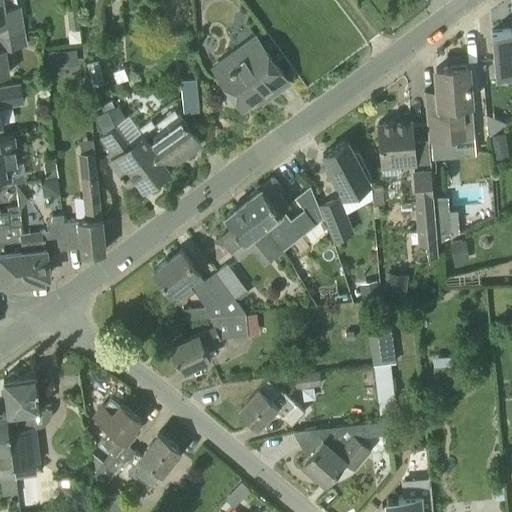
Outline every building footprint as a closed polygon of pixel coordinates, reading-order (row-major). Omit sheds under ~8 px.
[(0,0),(0,35),(24,31),(20,6),(5,9),(3,0),(0,0)] [(78,8),(67,9),(69,29),(80,28),(78,8)] [(495,75),(511,73),(511,28),(492,31),(495,75)] [(24,31),(0,35),(0,74),(10,73),(6,48),(26,44),(24,31)] [(262,43),(219,74),(242,107),(265,90),(269,96),(289,81),(262,43)] [(75,48),(56,50),(58,65),(77,63),(75,48)] [(474,136),(471,101),(468,65),(436,68),(438,90),(424,91),(427,139),(474,136)] [(202,109),(201,76),(185,77),(187,110),(202,109)] [(0,85),(0,125),(2,125),(0,113),(0,105),(23,101),(19,82),(0,85)] [(144,133),(129,144),(115,124),(125,119),(118,105),(107,109),(107,108),(95,114),(103,132),(100,135),(111,149),(107,152),(129,183),(136,178),(143,187),(169,169),(166,164),(167,163),(147,137),(144,133)] [(179,114),(147,137),(167,163),(185,150),(187,154),(200,144),(179,114)] [(415,163),(411,119),(410,119),(411,123),(397,125),(397,121),(378,122),(382,169),(387,173),(396,172),(400,167),(400,164),(415,163)] [(18,162),(14,134),(0,136),(0,177),(6,176),(4,164),(18,162)] [(506,135),(490,136),(491,150),(507,148),(506,135)] [(370,171),(358,148),(353,151),(347,139),(323,152),(330,164),(328,165),(343,191),(370,175),(370,171)] [(80,246),(81,253),(104,250),(95,160),(93,149),(78,151),(85,218),(64,221),(67,248),(80,246)] [(55,161),(44,163),(46,177),(57,175),(55,161)] [(434,217),(430,170),(412,172),(414,198),(411,198),(412,207),(415,206),(418,244),(428,243),(429,254),(437,253),(436,242),(434,217)] [(40,195),(60,192),(58,176),(38,179),(40,195)] [(242,200),(282,250),(293,264),(310,250),(299,236),(294,240),(275,216),(284,209),(289,205),(279,192),(284,189),(274,176),(242,200)] [(17,183),(18,205),(19,212),(21,212),(21,210),(22,207),(23,205),(25,203),(27,201),(29,199),(17,183)] [(291,218),(284,209),(275,216),(294,240),(299,236),(323,216),(310,185),(295,197),(304,208),(291,218)] [(381,186),(371,187),(372,204),(382,204),(381,186)] [(337,196),(320,203),(334,240),(352,232),(337,196)] [(271,259),(282,250),(242,200),(225,214),(234,226),(220,236),(232,251),(246,240),(255,251),(261,246),(271,259)] [(0,269),(1,276),(1,280),(8,279),(8,283),(26,281),(17,205),(7,206),(9,226),(0,227),(0,269)] [(18,205),(17,205),(26,281),(43,279),(43,275),(49,274),(46,247),(55,246),(56,249),(67,248),(64,221),(63,213),(52,214),(51,218),(51,219),(49,221),(46,224),(48,230),(30,232),(22,233),(19,212),(18,205)] [(458,215),(434,217),(436,242),(459,231),(458,215)] [(465,260),(462,241),(451,243),(454,262),(465,260)] [(187,280),(201,298),(211,289),(230,313),(244,312),(233,297),(215,271),(204,279),(201,276),(201,275),(181,248),(154,269),(171,292),(187,280)] [(215,271),(233,297),(246,288),(227,262),(215,271)] [(405,295),(408,273),(386,270),(383,292),(385,292),(401,294),(405,295)] [(377,299),(375,287),(362,289),(363,301),(377,299)] [(209,316),(214,315),(206,305),(182,307),(190,317),(209,316)] [(220,337),(246,334),(244,312),(230,313),(214,315),(209,316),(213,326),(170,346),(181,371),(210,357),(204,345),(220,337)] [(396,361),(392,328),(369,331),(374,364),(390,362),(396,361)] [(390,362),(374,364),(379,413),(395,405),(390,362)] [(434,365),(436,382),(456,380),(454,363),(434,365)] [(13,465),(15,477),(37,474),(35,463),(38,462),(33,425),(37,425),(34,409),(41,408),(36,372),(19,374),(17,372),(14,371),(11,371),(9,373),(7,376),(3,377),(8,412),(6,412),(13,465)] [(293,374),(294,388),(321,384),(319,371),(293,374)] [(280,389),(268,377),(239,408),(258,425),(274,408),(291,424),(305,410),(281,387),(280,389)] [(115,472),(127,458),(131,452),(124,446),(136,431),(133,429),(141,419),(120,402),(113,412),(103,405),(94,416),(112,430),(102,442),(112,450),(95,470),(98,493),(99,493),(115,472)] [(17,494),(15,477),(13,465),(6,412),(0,412),(0,480),(1,481),(3,496),(17,494)] [(315,427),(323,438),(303,462),(325,482),(345,459),(354,467),(370,448),(360,439),(363,436),(387,433),(386,420),(315,427)] [(147,460),(162,472),(180,448),(159,432),(141,455),(134,449),(131,452),(127,458),(141,469),(147,460)] [(75,477),(60,479),(62,496),(77,494),(75,477)] [(242,498),(251,489),(242,480),(233,489),(242,498)] [(82,511),(96,511),(93,482),(79,484),(82,511)] [(404,496),(384,498),(384,501),(374,511),(433,511),(431,484),(402,486),(404,496)] [(97,496),(99,511),(120,511),(118,493),(97,496)]
